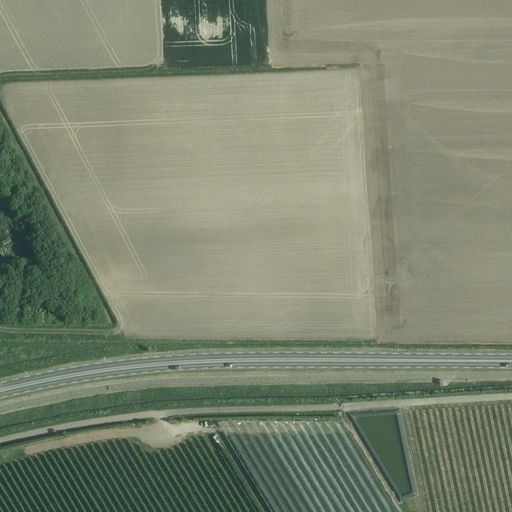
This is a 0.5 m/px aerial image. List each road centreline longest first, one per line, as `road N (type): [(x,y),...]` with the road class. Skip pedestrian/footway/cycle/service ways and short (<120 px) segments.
road 1 (unclassified): [(0,441),(160,413),(511,398)]
road 2 (primary): [(0,391),(183,363),(511,362)]
